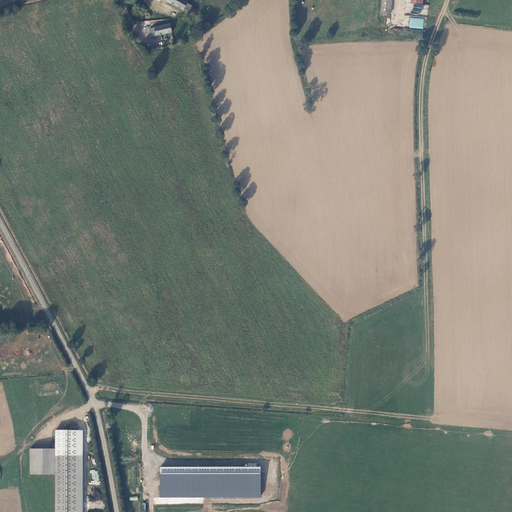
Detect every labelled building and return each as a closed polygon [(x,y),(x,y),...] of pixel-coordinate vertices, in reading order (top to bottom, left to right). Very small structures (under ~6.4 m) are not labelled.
[(160,0),(181,10),(181,9),(192,15),(195,9),(184,4),(185,2),(180,0),(160,0)] [(382,0),(381,12),(391,13),(392,0),(382,0)] [(410,17),(409,28),(423,29),(424,19),(410,17)] [(151,30),(145,31),(147,38),(169,32),(167,24),(150,28),(151,30)] [(75,511),(76,456),(55,456),(55,450),(30,449),(29,474),(55,475),(54,511),(75,511)] [(160,469),(160,498),(262,497),(261,469),(160,469)]
